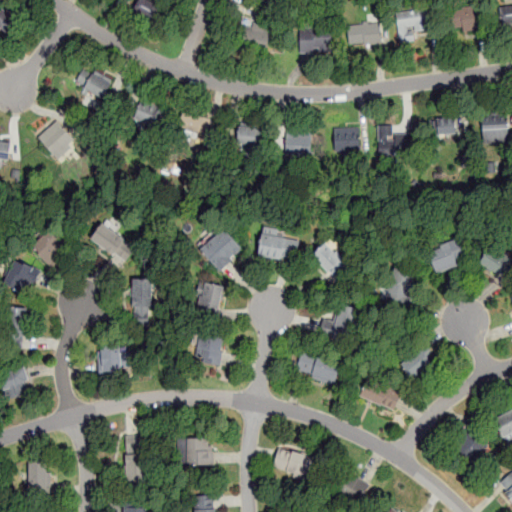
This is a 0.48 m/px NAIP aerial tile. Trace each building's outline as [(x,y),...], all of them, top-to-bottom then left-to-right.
[(161,3),(153,0),(137,0),(133,12),(155,20),(161,3)] [(489,28),(485,2),(449,7),(453,33),(489,28)] [(511,24),(511,5),(500,7),(503,26),(511,24)] [(0,27),(11,34),(20,19),(0,7),(0,27)] [(430,29),(428,8),(396,11),(399,42),(415,40),(414,30),(430,29)] [(272,27),(244,20),(239,45),(266,51),(272,27)] [(349,45),(382,41),(380,23),(347,27),(349,45)] [(332,52),(332,29),(300,29),(300,52),(332,52)] [(113,82),(85,67),(75,84),(103,100),(113,82)] [(166,109),(140,97),(131,116),(158,128),(166,109)] [(205,139),(211,119),(184,111),(178,131),(205,139)] [(482,114),(483,142),(509,141),(508,113),(482,114)] [(427,119),(429,138),(457,134),(454,116),(427,119)] [(75,139),(58,120),(38,138),(56,158),(75,139)] [(262,147),(265,129),(240,125),(237,144),(262,147)] [(393,125),(379,125),(379,153),(410,153),(410,134),(393,134),(393,125)] [(335,151),(360,151),(360,127),(335,127),(335,151)] [(286,154),(312,154),(312,130),(286,130),(286,154)] [(0,168),(7,170),(11,143),(0,141),(0,168)] [(100,220),(87,237),(113,255),(115,253),(120,256),(127,262),(138,247),(100,220)] [(48,221),(27,243),(51,266),(56,261),(60,257),(57,252),(68,240),(48,221)] [(244,248),(224,228),(200,251),(220,271),(244,248)] [(258,255),(297,261),(300,237),(262,231),(258,255)] [(353,265),(325,240),(311,256),(339,281),(353,265)] [(435,273),(468,262),(462,241),(429,252),(435,273)] [(504,278),(509,270),(511,272),(511,260),(489,248),(480,264),(504,278)] [(13,258),(0,282),(20,293),(28,279),(35,283),(39,277),(42,270),(23,260),(20,262),(13,258)] [(405,308),(417,275),(396,267),(384,300),(405,308)] [(131,276),(131,306),(134,306),(134,318),(134,324),(149,324),(149,306),(152,306),(152,276),(131,276)] [(225,285),(203,281),(199,305),(221,309),(225,285)] [(352,335),(359,307),(339,302),(335,320),(324,317),(319,335),(340,340),(342,332),(352,335)] [(6,306),(5,348),(22,348),(22,341),(22,335),(25,335),(26,307),(6,306)] [(224,335),(198,332),(194,361),(221,364),(224,335)] [(98,340),(99,348),(96,349),(98,369),(98,377),(122,375),(121,366),(132,365),(130,350),(120,351),(119,338),(98,340)] [(433,362),(419,347),(399,366),(413,381),(433,362)] [(334,383),(340,361),(296,349),(290,371),(334,383)] [(0,371),(0,379),(5,398),(27,393),(24,380),(28,379),(26,372),(24,366),(0,371)] [(359,395),(394,411),(402,391),(367,376),(359,395)] [(511,438),(510,435),(511,433),(511,409),(493,420),(506,444),(511,440),(511,438)] [(484,449),(469,435),(455,449),(470,463),(484,449)] [(125,482),(145,481),(144,452),(140,452),(140,436),(133,436),(126,436),(127,453),(124,453),(125,482)] [(182,437),(182,466),(213,466),(213,437),(182,437)] [(315,457),(279,446),(273,467),(309,478),(315,457)] [(28,460),(28,494),(51,494),(51,488),(51,472),(47,472),(47,460),(28,460)] [(336,491),(359,507),(373,487),(349,471),(336,491)] [(511,472),(499,484),(511,500),(511,472)] [(191,511),(216,511),(216,496),(191,496),(191,511)]
